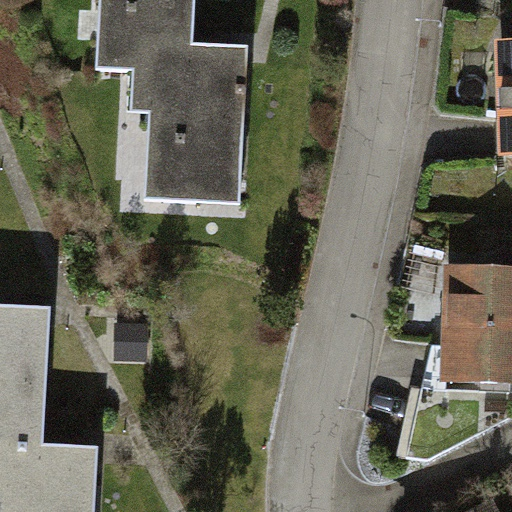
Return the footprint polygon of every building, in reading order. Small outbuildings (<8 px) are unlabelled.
[(96,0),(94,65),(135,66),(133,110),(150,111),(146,202),(238,207),(245,44),(211,43),(194,42),(195,23),(195,0),(96,0)] [(511,38),(496,39),(499,153),(511,152),(511,38)] [(511,260),(436,256),(429,383),(511,387),(511,260)] [(0,305),(0,511),(92,511),(96,443),(66,442),(48,441),(49,418),(55,308),(12,306),(0,305)] [(496,511),(492,502),(472,511),(496,511)]
